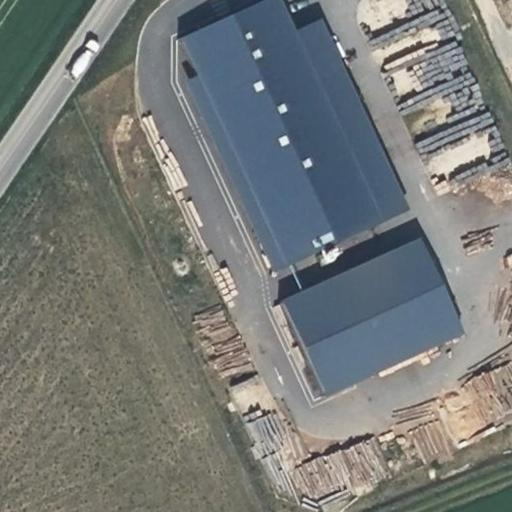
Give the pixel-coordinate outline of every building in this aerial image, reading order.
[(276,0),(255,0),(179,34),(195,72),(270,238),(365,196),(290,30),(276,0)] [(317,19),(290,30),(365,196),(270,238),(195,72),(182,78),(269,272),(403,212),(317,19)] [(413,241),(350,269),(358,289),(340,297),(374,372),(455,336),(413,241)] [(322,252),(313,256),(318,266),(326,262),(322,252)] [(318,397),(374,372),(340,297),(358,289),(350,269),(276,301),(318,397)] [(259,453),(281,447),(272,415),(251,421),(259,453)] [(374,443),(298,460),(306,497),(383,480),(374,443)]
